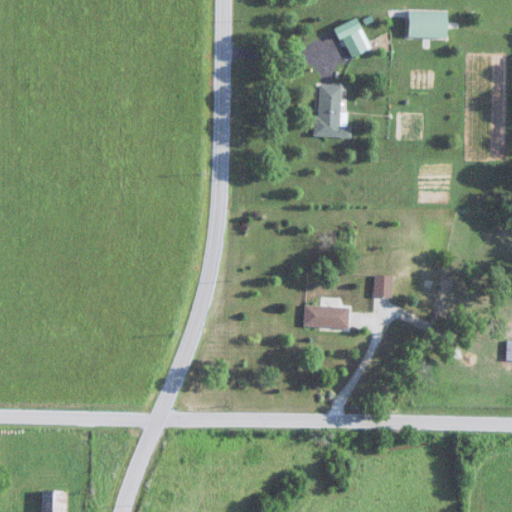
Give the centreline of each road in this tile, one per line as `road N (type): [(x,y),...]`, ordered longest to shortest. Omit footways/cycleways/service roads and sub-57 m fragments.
road 1 (secondary): [(232,0),(231,143),(217,275),(129,511)]
road 2 (residential): [(511,420),(0,411)]
